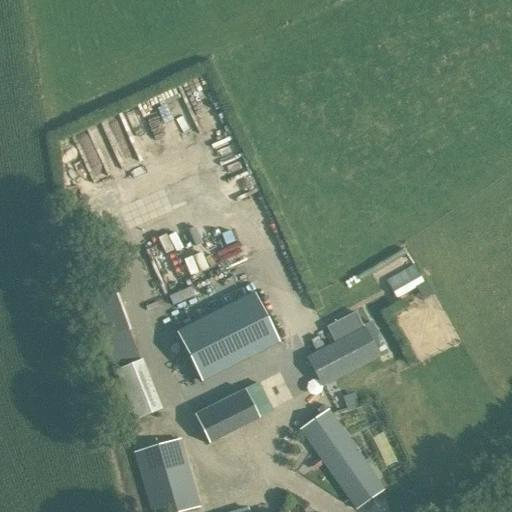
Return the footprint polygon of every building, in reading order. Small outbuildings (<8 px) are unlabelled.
[(424,283),(414,265),(385,282),(395,300),(424,283)] [(207,378),(289,344),(266,291),(185,326),(207,378)] [(306,358),(322,389),(380,358),(364,327),(363,328),(355,313),(326,328),(334,343),(306,358)] [(158,411),(138,361),(115,370),(135,420),(158,411)] [(193,416),(208,445),(259,420),(256,414),(269,408),(258,383),(244,391),(244,390),(193,416)] [(383,491),(327,411),(301,429),(357,509),(383,491)] [(138,454),(154,507),(155,511),(179,511),(198,506),(178,441),(138,454)]
